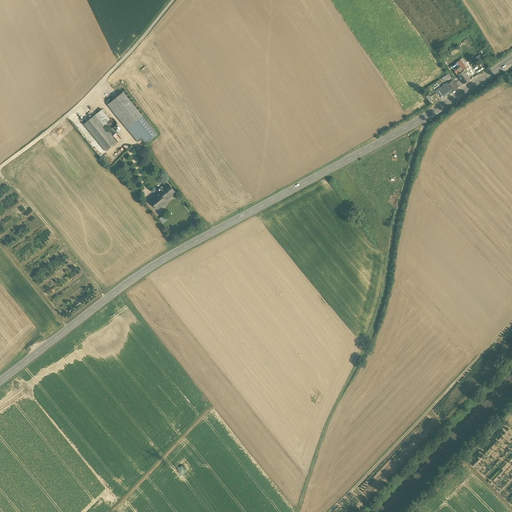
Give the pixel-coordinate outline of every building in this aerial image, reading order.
[(463,72),(458,76),(464,84),(470,80),(464,71),(463,72)] [(453,80),(444,88),(443,87),(439,90),(438,91),(439,93),(442,97),(448,93),(449,92),(450,94),(453,92),(456,89),(459,87),(456,83),(453,80)] [(142,116),(123,92),(107,105),(126,128),(142,116)] [(102,109),(96,114),(100,118),(98,119),(105,129),(109,126),(106,122),(110,119),(102,109)] [(105,129),(98,119),(100,118),(96,114),(84,124),(106,151),(117,142),(105,129)] [(142,116),(126,128),(138,143),(142,139),(146,144),(157,135),(142,116)] [(163,187),(161,187),(159,189),(159,191),(159,192),(161,196),(158,198),(156,196),(150,201),(157,209),(167,201),(166,200),(171,196),(170,196),(175,192),(168,184),(164,188),(163,187)]
